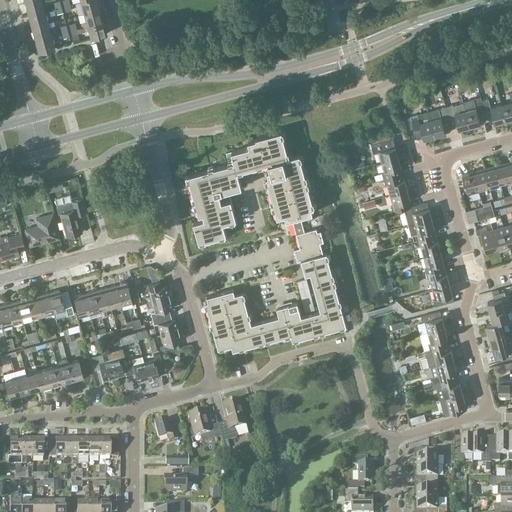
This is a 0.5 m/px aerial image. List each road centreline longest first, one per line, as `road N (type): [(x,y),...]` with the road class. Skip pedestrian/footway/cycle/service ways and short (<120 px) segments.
road 1 (secondary): [(141,119),(354,60),(433,19)]
road 2 (secondary): [(433,19),(255,73),(133,90)]
road 3 (residential): [(0,280),(129,245),(158,257)]
road 4 (residential): [(213,385),(258,376),(278,357),(349,343)]
road 5 (residential): [(488,416),(463,313),(473,276)]
road 6 (residential): [(158,257),(170,226),(141,119)]
road 7 (residential): [(132,408),(0,421)]
road 8 (residential): [(473,276),(441,159)]
